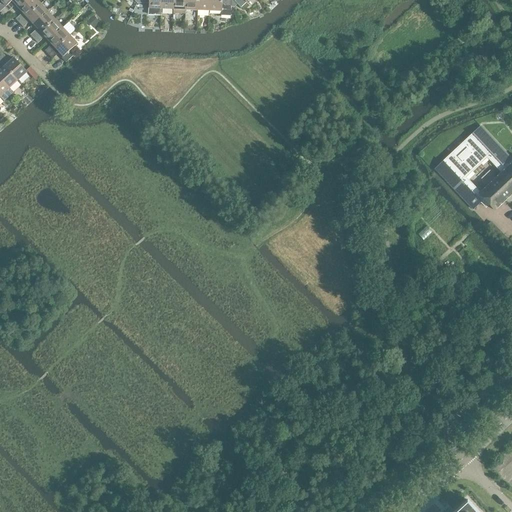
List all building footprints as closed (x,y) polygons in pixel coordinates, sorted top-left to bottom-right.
[(0,0),(2,2),(0,4),(0,12),(5,8),(12,0),(0,0)] [(12,0),(5,8),(8,12),(15,5),(19,9),(29,0),(12,0)] [(23,13),(16,19),(19,24),(41,4),(36,0),(29,0),(19,9),(23,13)] [(138,0),(137,4),(149,4),(149,15),(161,15),(161,9),(161,0),(138,0)] [(161,0),(161,9),(173,10),(173,0),(161,0)] [(173,0),(173,10),(173,13),(185,14),(185,11),(185,0),(173,0)] [(185,0),(185,11),(197,11),(197,0),(185,0)] [(197,0),(197,11),(209,12),(209,0),(197,0)] [(209,0),(209,12),(222,12),(222,16),(231,16),(231,8),(234,8),(231,0),(209,0)] [(41,4),(19,24),(23,28),(30,21),(34,25),(48,12),(41,4)] [(37,29),(30,35),(34,39),(55,20),(48,12),(34,25),(37,29)] [(93,16),(87,22),(94,29),(100,23),(93,16)] [(55,20),(34,39),(38,44),(45,37),(48,41),(63,28),(55,20)] [(52,45),(45,51),(49,55),(70,36),(63,28),(48,41),(52,45)] [(70,36),(49,55),(52,59),(59,53),(63,57),(62,58),(66,63),(75,55),(71,50),(78,44),(70,36)] [(0,51),(0,61),(18,81),(27,73),(14,58),(10,62),(0,51)] [(18,81),(0,61),(0,79),(9,89),(18,81)] [(9,89),(0,79),(0,97),(4,102),(13,94),(9,89)] [(511,194),(511,163),(510,161),(511,160),(481,127),(464,142),(465,144),(453,155),(452,154),(435,170),(473,210),(482,201),(481,200),(483,198),(495,211),(511,194)] [(427,227),(418,236),(424,242),(433,233),(427,227)] [(475,309),(461,296),(456,302),(470,314),(475,309)] [(478,511),(467,500),(454,511),(478,511)]
